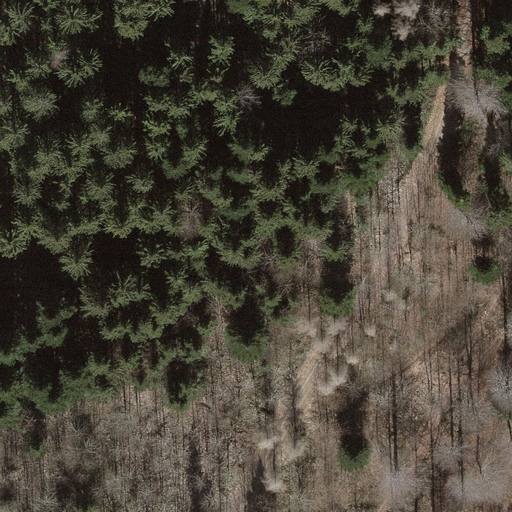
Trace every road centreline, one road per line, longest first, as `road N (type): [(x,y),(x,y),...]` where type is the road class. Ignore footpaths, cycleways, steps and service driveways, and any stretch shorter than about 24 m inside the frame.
road 1 (track): [(468,0),(467,58),(387,261),(285,420),(238,511)]
road 2 (track): [(382,511),(428,440),(511,272)]
road 3 (track): [(285,420),(326,409),(388,375),(506,280)]
